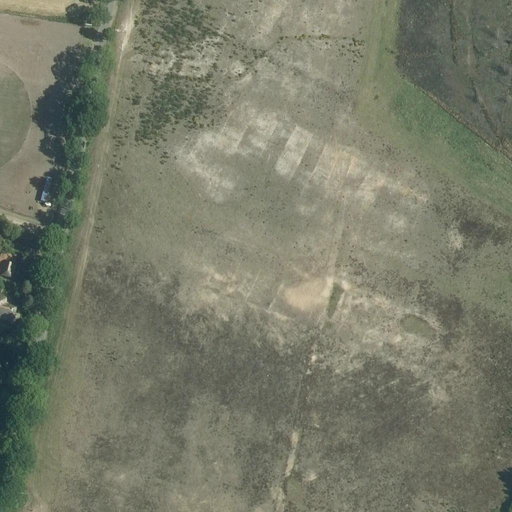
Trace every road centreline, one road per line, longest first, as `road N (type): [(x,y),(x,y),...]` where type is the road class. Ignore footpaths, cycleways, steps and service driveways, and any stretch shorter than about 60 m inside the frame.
road 1 (tertiary): [(2,511),(110,0)]
road 2 (track): [(39,511),(32,490),(130,0)]
